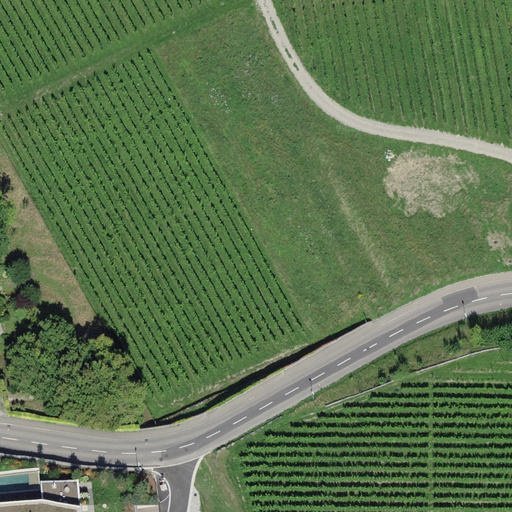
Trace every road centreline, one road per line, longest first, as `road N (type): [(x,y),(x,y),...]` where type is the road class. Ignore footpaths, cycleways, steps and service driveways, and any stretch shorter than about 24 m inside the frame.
road 1 (residential): [(511,293),(423,320),(177,449)]
road 2 (track): [(269,0),(296,61),(329,104),(384,130),(511,157)]
road 3 (residential): [(177,449),(137,453),(0,437)]
